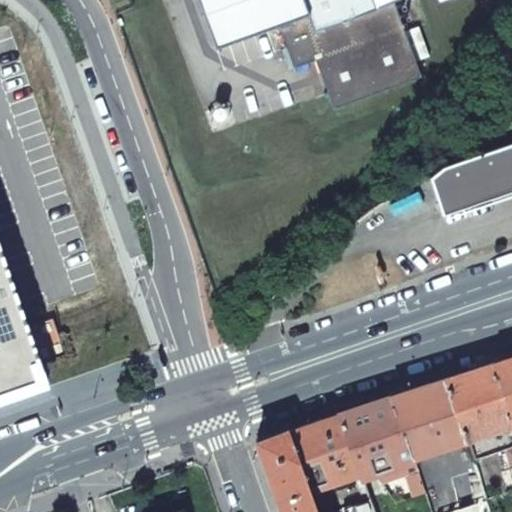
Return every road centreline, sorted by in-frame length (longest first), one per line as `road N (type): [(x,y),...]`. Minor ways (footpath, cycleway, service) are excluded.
road 1 (residential): [(206,399),(168,235),(81,0)]
road 2 (secondary): [(511,296),(206,399)]
road 3 (secondary): [(206,399),(0,470)]
road 4 (unknown): [(195,0),(257,85),(359,69)]
